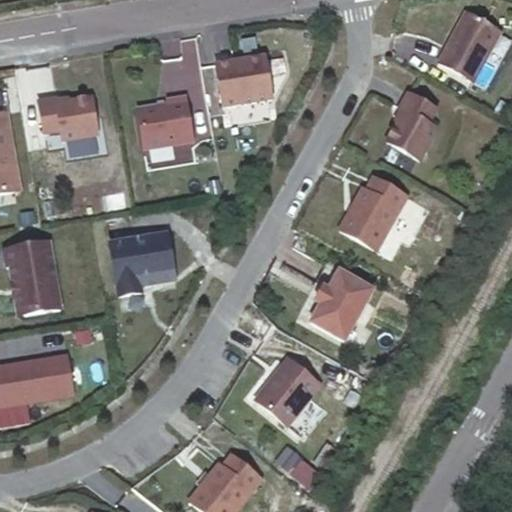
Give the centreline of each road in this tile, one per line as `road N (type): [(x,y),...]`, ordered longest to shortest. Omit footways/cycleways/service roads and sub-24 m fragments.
road 1 (residential): [(346,0),(356,53),(344,85),(188,370),(97,448),(0,483)]
road 2 (residential): [(205,0),(0,37)]
road 3 (residential): [(429,511),(511,365)]
